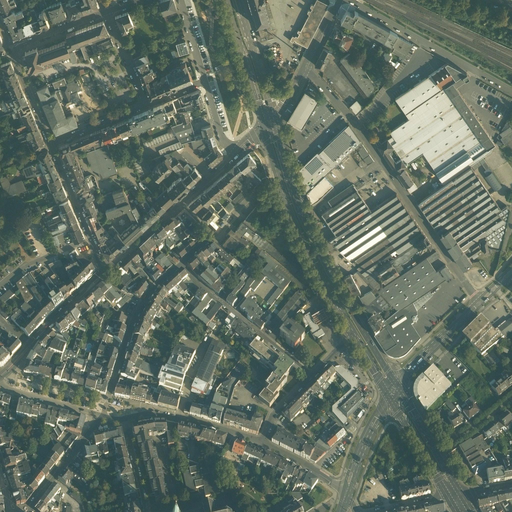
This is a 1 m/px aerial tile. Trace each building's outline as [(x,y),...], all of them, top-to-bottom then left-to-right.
[(9,2),(8,0),(5,0),(0,2),(0,6),(1,9),(9,5),(10,5),(9,2)] [(46,5),(44,0),(38,0),(42,9),(51,6),(50,4),(46,5)] [(79,0),(80,1),(84,12),(98,7),(95,0),(79,0)] [(170,21),(167,12),(176,8),(173,0),(160,0),(159,1),(163,13),(166,22),(170,21)] [(256,26),(256,27),(257,26),(269,23),(270,23),(270,22),(268,14),(268,13),(265,2),(264,1),(264,0),(247,0),(256,27),(256,26)] [(318,0),(316,0),(313,5),(312,8),(311,11),(309,14),(303,25),(315,31),(329,5),(318,0)] [(69,10),(71,17),(74,16),(80,14),(80,13),(84,12),(80,1),(77,2),(75,3),(71,4),(70,3),(66,4),(69,10)] [(268,1),(266,2),(269,12),(270,13),(272,22),(270,22),(270,23),(269,23),(271,29),(276,28),(268,1)] [(42,9),(43,11),(45,17),(50,15),(52,21),(66,16),(64,12),(61,4),(61,2),(51,6),(42,9)] [(12,11),(10,8),(9,5),(1,9),(3,15),(12,11)] [(35,31),(42,28),(36,14),(34,9),(31,10),(34,18),(30,20),(31,20),(35,31)] [(14,17),(17,16),(15,13),(14,10),(12,11),(3,15),(6,21),(14,17)] [(138,20),(135,12),(134,11),(133,12),(132,10),(128,12),(115,17),(122,33),(127,31),(126,28),(129,27),(128,25),(132,23),(138,20)] [(43,11),(36,14),(42,28),(49,25),(45,17),(43,11)] [(364,30),(384,41),(389,32),(369,21),(357,14),(358,13),(354,11),(353,14),(346,11),(341,21),(351,26),(352,23),(364,30)] [(17,24),(14,17),(6,21),(8,26),(7,27),(9,30),(9,29),(15,27),(14,25),(17,24)] [(24,25),(22,26),(26,34),(29,33),(32,32),(31,32),(35,31),(31,20),(24,23),(24,24),(24,25)] [(109,35),(103,21),(66,35),(67,38),(65,39),(65,41),(38,51),(26,56),(22,57),(27,70),(31,68),(32,70),(44,66),(43,64),(70,54),(70,53),(69,49),(73,48),(75,47),(76,47),(75,45),(80,43),(83,42),(89,40),(93,39),(105,34),(106,36),(109,35)] [(267,39),(273,37),(271,29),(269,23),(257,26),(261,38),(261,37),(267,36),(268,39),(267,39)] [(15,27),(9,29),(9,30),(13,39),(18,37),(18,38),(21,36),(26,34),(22,26),(22,25),(18,26),(19,29),(16,30),(15,27)] [(307,47),(315,31),(303,25),(300,31),(299,33),(297,37),(295,41),(307,47)] [(352,37),(360,43),(363,37),(347,28),(345,33),(353,37),(352,37)] [(344,44),(347,48),(352,37),(353,37),(345,33),(341,31),(340,33),(336,31),(335,35),(333,39),(344,44)] [(384,41),(391,45),(396,35),(397,35),(390,31),(389,32),(384,41)] [(395,47),(407,54),(412,44),(396,35),(391,45),(395,47)] [(177,37),(171,38),(173,44),(174,44),(175,49),(177,55),(177,56),(184,53),(184,52),(181,53),(179,53),(178,50),(176,43),(178,42),(177,39),(177,37)] [(97,45),(99,52),(114,46),(111,39),(97,45)] [(176,43),(178,50),(180,49),(181,53),(184,52),(188,50),(186,43),(184,44),(183,41),(180,41),(178,42),(176,43)] [(83,42),(80,43),(81,47),(85,57),(89,56),(87,52),(86,48),(84,44),(83,44),(83,42)] [(368,52),(375,56),(378,51),(371,47),(368,52)] [(403,58),(404,59),(407,54),(395,47),(392,51),(404,58),(403,58)] [(70,54),(72,60),(77,58),(73,48),(69,49),(70,53),(70,54)] [(325,65),(330,55),(331,52),(328,51),(323,48),(315,66),(321,69),(324,64),(325,65)] [(376,56),(381,59),(385,52),(380,49),(376,56)] [(340,60),(367,96),(377,88),(350,52),(340,60)] [(385,52),(381,59),(388,63),(392,56),(385,52)] [(133,59),(136,65),(145,61),(148,60),(146,53),(133,59)] [(4,73),(5,75),(14,71),(11,61),(1,65),(4,73)] [(136,65),(140,74),(150,70),(147,63),(146,64),(145,61),(136,65)] [(392,136),(388,139),(394,148),(401,159),(405,165),(423,153),(435,171),(441,181),(442,181),(444,184),(470,166),(475,162),(473,159),(495,144),(459,91),(455,86),(469,77),(466,73),(447,62),(447,63),(444,64),(445,65),(395,99),(409,119),(390,132),(392,136)] [(168,78),(172,89),(193,80),(188,69),(187,69),(185,63),(181,65),(181,67),(170,72),(170,71),(166,73),(168,77),(168,78)] [(140,74),(143,82),(148,80),(148,78),(151,77),(156,75),(155,71),(153,72),(152,69),(150,70),(140,74)] [(17,78),(14,71),(5,75),(4,75),(9,86),(19,82),(17,78)] [(59,90),(67,86),(66,84),(67,84),(64,78),(52,83),(55,88),(58,87),(59,90)] [(172,89),(168,78),(162,81),(166,91),(172,89)] [(150,86),(148,80),(143,82),(150,97),(150,98),(157,95),(153,84),(150,86)] [(153,84),(157,95),(166,91),(162,81),(157,83),(153,84)] [(8,93),(11,99),(24,94),(19,82),(9,86),(9,87),(11,92),(8,93)] [(77,82),(75,83),(67,86),(59,90),(55,91),(60,102),(63,101),(65,106),(74,102),(80,99),(78,94),(77,91),(76,91),(75,89),(80,87),(77,82)] [(54,130),(56,134),(70,128),(77,125),(73,114),(66,117),(65,114),(60,102),(55,91),(50,93),(47,85),(42,87),(37,89),(41,99),(43,104),(43,103),(53,126),(52,126),(54,130)] [(191,102),(194,101),(202,98),(200,91),(198,90),(182,97),(184,101),(189,99),(190,99),(191,102)] [(319,101),(305,92),(287,120),(302,129),(304,124),(319,101)] [(13,104),(14,108),(20,106),(27,103),(24,94),(11,99),(5,101),(7,106),(13,104)] [(194,101),(195,104),(196,107),(204,104),(202,98),(194,101)] [(5,112),(9,110),(7,106),(5,101),(1,103),(5,112)] [(164,104),(168,113),(176,110),(173,101),(164,104)] [(349,107),(356,114),(363,108),(356,101),(349,107)] [(134,116),(132,117),(137,130),(169,117),(164,104),(161,105),(157,107),(146,111),(142,113),(138,115),(134,116)] [(22,108),(19,110),(21,115),(23,119),(25,124),(26,123),(35,119),(30,108),(23,111),(22,108)] [(190,117),(189,114),(181,117),(181,118),(183,122),(190,120),(191,120),(190,117)] [(133,131),(137,130),(132,117),(128,119),(133,130),(133,131)] [(35,119),(26,123),(27,126),(29,130),(37,126),(35,119)] [(127,133),(131,131),(133,130),(128,119),(117,123),(122,135),(127,133)] [(176,135),(181,143),(191,140),(195,139),(194,135),(195,135),(190,120),(183,122),(177,124),(171,126),(174,130),(176,135)] [(302,129),(287,120),(286,123),(287,123),(302,132),(306,125),(304,124),(302,129)] [(115,140),(118,138),(117,137),(122,135),(117,123),(112,125),(109,127),(115,140)] [(194,135),(195,139),(203,137),(205,136),(213,134),(210,125),(201,127),(203,134),(202,134),(202,133),(195,135),(194,135)] [(360,142),(348,125),(342,130),(345,133),(332,145),(330,143),(321,150),(320,151),(320,152),(318,153),(333,168),(354,147),(357,150),(358,152),(360,150),(363,154),(361,155),(363,159),(369,155),(360,142)] [(29,130),(27,130),(28,133),(30,136),(40,132),(37,126),(29,130)] [(110,141),(115,140),(109,127),(109,126),(101,130),(105,139),(106,141),(110,139),(110,141)] [(62,155),(72,178),(76,176),(76,177),(83,174),(74,153),(84,149),(83,148),(105,139),(101,130),(79,139),(69,143),(72,150),(62,155)] [(342,130),(330,143),(332,145),(345,133),(342,130)] [(40,132),(30,136),(34,146),(35,148),(45,144),(40,132)] [(207,139),(209,145),(216,143),(213,134),(205,136),(206,140),(207,139)] [(198,147),(203,154),(208,150),(206,148),(203,141),(205,141),(204,140),(203,137),(195,139),(191,140),(193,148),(198,147)] [(375,142),(389,162),(393,158),(390,155),(392,153),(390,150),(394,148),(388,139),(387,138),(384,141),(382,139),(381,138),(375,142)] [(98,172),(101,178),(117,172),(115,167),(107,145),(106,141),(105,139),(83,148),(84,149),(86,155),(86,154),(91,168),(98,172)] [(59,147),(62,155),(72,150),(69,143),(59,147)] [(209,145),(209,146),(212,150),(204,157),(212,165),(222,157),(222,153),(217,147),(216,143),(209,145)] [(209,146),(206,148),(208,150),(203,154),(204,157),(212,150),(209,146)] [(176,150),(171,152),(176,157),(181,163),(185,159),(176,150)] [(40,159),(41,161),(42,161),(50,157),(50,155),(48,151),(42,153),(38,155),(40,159)] [(164,155),(171,162),(176,157),(171,152),(164,155)] [(299,172),(307,193),(324,176),(333,168),(318,153),(299,172)] [(245,172),(257,183),(260,181),(261,180),(248,169),(256,163),(248,154),(237,164),(242,170),(244,172),(245,172)] [(181,177),(182,178),(189,172),(184,166),(181,163),(176,157),(171,162),(164,155),(162,156),(164,159),(172,167),(181,177)] [(373,161),(369,155),(363,159),(368,165),(373,161)] [(50,157),(42,161),(46,171),(55,167),(50,157)] [(482,164),(485,169),(489,167),(482,157),(479,160),(482,164)] [(153,173),(159,179),(172,167),(164,159),(159,164),(158,163),(156,165),(157,166),(151,171),(153,173)] [(401,159),(396,162),(391,166),(396,173),(404,168),(406,166),(405,165),(401,159)] [(475,162),(470,166),(473,170),(482,164),(479,160),(475,162)] [(43,172),(46,171),(42,161),(41,161),(37,163),(23,169),(27,179),(40,174),(43,172)] [(138,161),(133,163),(138,173),(143,171),(138,161)] [(189,172),(190,173),(192,171),(191,170),(192,169),(187,163),(184,166),(189,172)] [(233,167),(238,173),(242,170),(237,164),(233,167)] [(473,170),(470,166),(444,184),(417,203),(463,269),(472,263),(469,258),(481,250),(478,247),(480,246),(479,244),(480,243),(479,242),(482,241),(484,253),(491,254),(492,248),(493,249),(493,248),(501,250),(510,209),(506,205),(501,209),(473,170)] [(47,176),(49,181),(59,176),(55,167),(46,171),(43,172),(45,176),(47,176)] [(233,167),(226,173),(234,182),(238,187),(242,184),(245,181),(245,180),(238,173),(233,167)] [(487,175),(492,172),(492,171),(489,167),(485,169),(483,171),(487,175)] [(192,171),(190,173),(196,179),(201,175),(195,168),(192,171)] [(412,179),(405,169),(397,174),(404,184),(412,179)] [(40,184),(48,181),(49,181),(47,176),(45,176),(43,172),(40,174),(41,175),(37,176),(40,184)] [(189,172),(182,178),(189,186),(196,179),(190,173),(189,172)] [(485,176),(495,191),(501,186),(492,172),(487,175),(485,176)] [(229,185),(234,182),(226,173),(217,181),(223,188),(226,187),(229,185)] [(52,186),(53,190),(63,186),(59,176),(49,181),(48,181),(50,187),(52,186)] [(73,182),(77,190),(80,189),(83,188),(83,189),(85,189),(90,187),(90,186),(87,181),(90,180),(89,176),(85,178),(73,182)] [(307,193),(311,204),(317,201),(333,186),(324,176),(307,193)] [(173,184),(167,189),(176,198),(189,186),(182,178),(181,177),(175,182),(175,181),(173,182),(172,183),(173,184)] [(10,185),(8,179),(1,182),(7,197),(25,190),(22,181),(22,180),(10,185)] [(206,190),(214,198),(220,193),(227,188),(226,187),(223,188),(217,181),(212,185),(206,190)] [(405,186),(410,193),(417,188),(412,181),(405,186)] [(329,201),(332,206),(357,190),(353,184),(329,201)] [(67,195),(63,186),(53,190),(51,190),(46,192),(47,195),(51,194),(53,193),(54,197),(56,197),(57,199),(58,199),(67,195)] [(112,192),(117,205),(128,201),(124,192),(122,188),(112,192)] [(157,199),(159,201),(165,208),(165,207),(173,200),(174,200),(174,199),(175,198),(176,198),(167,189),(156,198),(157,199)] [(206,189),(198,196),(205,203),(210,208),(212,210),(214,209),(214,208),(210,203),(208,203),(208,202),(210,202),(211,201),(211,200),(211,199),(212,200),(214,202),(216,200),(214,198),(206,190),(206,189)] [(371,211),(357,190),(332,206),(321,214),(326,221),(328,224),(334,233),(336,235),(371,211)] [(232,201),(237,205),(247,196),(243,192),(242,191),(232,201)] [(80,198),(83,205),(92,201),(91,198),(93,198),(91,193),(89,194),(89,192),(87,193),(83,194),(83,196),(80,198)] [(105,208),(105,209),(117,205),(112,192),(101,196),(101,197),(105,208)] [(153,205),(154,206),(156,203),(155,202),(155,201),(152,197),(148,192),(145,194),(148,199),(153,205)] [(354,265),(367,278),(376,273),(379,277),(380,276),(384,283),(398,274),(398,273),(394,266),(398,264),(399,264),(401,262),(402,263),(403,263),(405,262),(408,260),(407,260),(410,258),(410,257),(409,257),(412,255),(412,254),(419,249),(419,250),(420,251),(421,250),(416,244),(422,240),(421,239),(425,236),(396,193),(371,211),(336,235),(328,240),(339,250),(350,261),(354,265)] [(200,206),(205,203),(198,196),(189,205),(195,211),(200,206)] [(60,205),(62,208),(71,205),(68,198),(59,202),(51,206),(50,206),(51,210),(59,206),(59,205),(60,205)] [(93,201),(92,201),(83,205),(87,215),(95,212),(98,211),(97,207),(96,207),(93,201)] [(129,201),(128,201),(117,205),(105,209),(108,215),(132,207),(129,201)] [(148,211),(147,209),(142,201),(138,203),(144,211),(145,211),(146,212),(148,211)] [(165,208),(165,207),(165,208),(159,201),(156,203),(154,206),(160,213),(165,208)] [(224,208),(229,212),(234,206),(230,202),(224,208)] [(200,206),(207,213),(210,208),(205,203),(200,206)] [(135,205),(132,207),(138,218),(140,217),(139,216),(140,215),(140,214),(135,205)] [(153,205),(149,208),(147,209),(148,211),(153,219),(160,213),(154,206),(153,205)] [(49,220),(50,223),(62,218),(74,213),(71,206),(63,210),(62,210),(61,210),(61,211),(62,214),(52,218),(49,220)] [(112,224),(120,234),(138,218),(132,207),(108,215),(110,221),(112,224)] [(218,212),(225,218),(229,214),(229,212),(224,208),(223,207),(218,212)] [(202,218),(207,223),(211,219),(215,214),(217,212),(214,209),(212,210),(210,208),(207,213),(202,218)] [(184,209),(176,217),(182,224),(184,222),(191,215),(184,209)] [(143,214),(143,215),(148,223),(153,219),(148,211),(146,212),(143,214)] [(93,228),(97,226),(94,220),(93,217),(97,216),(95,212),(87,215),(93,228)] [(58,224),(59,227),(77,219),(75,215),(74,213),(62,218),(64,221),(58,224)] [(140,217),(138,218),(143,228),(148,224),(148,223),(143,215),(140,217)] [(191,215),(184,222),(186,225),(189,228),(196,220),(191,215)] [(176,217),(170,223),(176,229),(176,230),(179,227),(182,224),(176,217)] [(255,224),(252,221),(247,217),(243,222),(251,229),(253,226),(255,224)] [(127,243),(143,228),(138,218),(120,234),(127,243)] [(68,226),(69,228),(79,224),(79,223),(78,223),(77,219),(59,227),(51,230),(53,233),(68,226)] [(207,223),(214,230),(218,226),(214,222),(211,219),(207,223)] [(255,232),(251,229),(243,222),(242,222),(239,226),(236,230),(237,230),(242,234),(242,235),(243,234),(246,230),(250,233),(252,235),(255,232)] [(170,223),(164,228),(170,235),(176,229),(170,223)] [(120,234),(112,224),(109,227),(117,236),(118,237),(117,238),(115,240),(122,248),(127,243),(120,234)] [(104,228),(101,225),(97,226),(93,228),(96,236),(97,237),(101,235),(101,234),(99,230),(101,229),(104,228)] [(189,228),(186,225),(184,227),(185,228),(187,231),(190,235),(193,233),(189,228)] [(74,241),(75,241),(84,237),(81,229),(80,226),(70,230),(74,241)] [(256,233),(262,238),(262,237),(263,237),(264,236),(253,226),(251,229),(255,232),(256,233)] [(185,240),(188,238),(184,233),(179,227),(176,230),(185,240)] [(164,228),(160,232),(166,239),(170,235),(164,228)] [(184,241),(185,240),(176,230),(176,229),(170,235),(171,236),(175,241),(176,243),(180,240),(182,242),(184,241)] [(230,235),(238,242),(239,242),(245,247),(248,243),(242,238),(241,238),(240,237),(234,233),(231,230),(227,234),(229,236),(230,235)] [(174,248),(166,239),(160,232),(156,235),(153,238),(161,247),(165,244),(164,243),(165,242),(166,242),(166,246),(171,251),(174,248)] [(103,233),(101,234),(101,235),(97,237),(99,244),(104,242),(103,240),(106,237),(105,234),(104,234),(103,233)] [(251,240),(294,275),(300,268),(262,237),(262,238),(256,233),(251,240)] [(115,242),(121,249),(122,248),(115,240),(114,240),(109,234),(106,237),(103,240),(104,242),(105,243),(107,245),(109,247),(115,242)] [(169,238),(171,236),(170,235),(166,239),(174,248),(174,249),(177,247),(173,242),(169,238)] [(236,245),(238,242),(230,235),(229,236),(228,238),(222,244),(231,251),(234,248),(233,247),(236,244),(236,245)] [(416,244),(421,250),(426,247),(427,248),(432,245),(425,236),(421,239),(422,240),(416,244)] [(163,249),(161,247),(153,238),(149,242),(156,249),(159,252),(163,249)] [(115,242),(109,247),(115,254),(121,249),(115,242)] [(142,249),(150,256),(151,255),(154,252),(156,249),(149,242),(142,249)] [(192,242),(188,245),(184,248),(188,253),(196,246),(192,242)] [(208,247),(213,253),(217,249),(211,244),(208,247)] [(110,259),(115,254),(109,247),(107,245),(102,250),(108,258),(110,259)] [(210,258),(214,254),(213,253),(208,247),(203,251),(209,257),(210,258)] [(188,253),(184,248),(181,251),(178,254),(181,259),(188,253)] [(75,249),(72,252),(74,256),(76,260),(81,258),(80,258),(75,249)] [(151,265),(146,259),(148,258),(150,261),(152,259),(142,249),(138,253),(143,258),(144,259),(143,262),(146,269),(148,267),(151,265)] [(212,260),(210,258),(209,257),(203,251),(202,252),(198,255),(205,261),(206,261),(208,261),(212,264),(214,261),(212,260)] [(433,259),(434,260),(439,256),(436,251),(428,256),(430,260),(431,260),(433,259)] [(128,262),(133,267),(135,265),(138,262),(143,258),(138,253),(130,260),(128,262)] [(159,265),(166,273),(173,267),(160,253),(157,256),(153,259),(155,261),(159,265)] [(223,254),(221,254),(219,256),(225,261),(230,265),(233,261),(228,257),(223,254)] [(194,259),(200,265),(208,272),(212,276),(212,275),(214,273),(204,263),(205,261),(198,255),(194,259)] [(278,266),(265,256),(262,260),(268,265),(274,270),(278,266)] [(429,290),(446,278),(440,268),(436,271),(430,263),(427,257),(410,269),(405,272),(400,276),(386,285),(383,287),(378,290),(383,295),(392,304),(398,311),(412,302),(429,290)] [(75,265),(76,266),(79,264),(81,266),(83,268),(84,268),(85,267),(87,265),(81,258),(76,260),(73,262),(75,265)] [(144,259),(143,258),(138,262),(145,270),(145,271),(147,270),(146,269),(143,262),(144,259)] [(187,265),(193,272),(196,269),(200,265),(194,259),(187,265)] [(49,266),(55,276),(62,287),(63,289),(67,286),(59,274),(64,270),(60,261),(49,266)] [(128,272),(129,271),(133,268),(133,267),(128,262),(121,268),(126,274),(128,272)] [(142,271),(143,272),(145,270),(138,262),(135,265),(139,270),(140,270),(142,271)] [(247,264),(244,268),(242,270),(240,273),(236,278),(242,283),(243,283),(254,269),(247,264)] [(400,276),(405,272),(399,264),(398,264),(394,266),(398,273),(398,274),(400,276)] [(69,268),(72,274),(74,273),(77,277),(78,276),(76,274),(79,270),(77,269),(76,266),(75,265),(69,268)] [(147,268),(151,272),(153,275),(157,271),(155,269),(151,265),(147,268)] [(157,271),(162,276),(166,273),(159,265),(155,269),(157,271)] [(212,275),(219,281),(221,279),(227,271),(220,265),(214,273),(212,275)] [(279,288),(283,292),(290,283),(290,282),(274,270),(268,265),(261,274),(266,278),(279,288)] [(278,265),(278,266),(274,270),(290,282),(294,278),(278,265)] [(445,265),(440,268),(446,278),(452,274),(445,265)] [(95,273),(88,266),(86,268),(82,272),(81,273),(87,280),(95,273)] [(69,268),(64,270),(71,283),(73,281),(70,276),(72,274),(69,268)] [(121,268),(117,272),(119,275),(120,277),(117,280),(120,283),(128,276),(126,274),(121,268)] [(137,273),(133,268),(129,271),(133,276),(134,276),(134,277),(138,274),(136,273),(137,273)] [(200,279),(205,274),(201,270),(199,272),(196,269),(193,272),(200,279)] [(307,274),(301,269),(295,276),(305,284),(309,279),(307,274)] [(71,283),(64,270),(59,274),(67,286),(70,284),(71,283)] [(140,270),(139,270),(137,273),(136,273),(138,274),(142,281),(143,283),(144,283),(148,279),(143,272),(142,271),(140,270)] [(175,276),(181,282),(188,277),(182,270),(175,276)] [(156,281),(162,276),(157,271),(153,275),(151,277),(155,283),(156,281)] [(227,271),(221,279),(224,282),(225,283),(232,275),(227,271)] [(212,276),(208,272),(205,274),(200,279),(200,280),(205,284),(212,276)] [(87,280),(81,273),(78,276),(77,277),(75,279),(81,286),(87,280)] [(378,290),(383,287),(380,283),(378,280),(380,279),(379,277),(376,273),(367,278),(375,287),(378,290)] [(42,274),(39,276),(45,285),(49,282),(48,281),(42,274)] [(134,277),(134,276),(133,277),(132,278),(131,278),(130,279),(128,276),(120,283),(125,287),(128,290),(129,291),(130,290),(134,286),(137,285),(142,281),(138,274),(134,277)] [(261,274),(255,282),(249,289),(251,290),(254,292),(266,278),(261,274)] [(344,278),(353,296),(358,294),(360,292),(351,274),(344,278)] [(16,285),(26,305),(34,297),(35,297),(34,297),(31,292),(34,290),(37,287),(29,275),(16,285)] [(219,281),(212,275),(212,276),(205,284),(212,290),(219,281)] [(56,292),(62,287),(55,276),(48,281),(49,282),(56,292)] [(177,287),(179,285),(181,283),(181,282),(175,276),(168,282),(175,289),(177,287)] [(188,277),(181,282),(184,285),(185,286),(191,281),(188,277)] [(294,278),(290,282),(304,293),(308,289),(294,278)] [(75,291),(81,286),(75,279),(73,281),(71,283),(70,284),(75,291)] [(221,279),(219,281),(212,290),(218,295),(223,289),(220,286),(220,285),(222,285),(223,283),(224,282),(221,279)] [(244,298),(251,290),(249,289),(255,282),(251,279),(248,283),(246,287),(240,295),(244,298)] [(188,290),(189,292),(194,297),(200,290),(191,281),(185,286),(186,288),(188,290)] [(52,295),(56,292),(49,282),(45,285),(46,285),(47,286),(52,295)] [(172,291),(175,289),(168,282),(163,287),(166,292),(169,294),(172,291)] [(105,283),(101,286),(108,293),(112,289),(105,283)] [(138,289),(145,294),(148,289),(144,283),(143,283),(140,287),(138,289)] [(226,302),(232,307),(237,301),(234,298),(239,292),(239,293),(245,285),(243,283),(242,283),(231,296),(226,302)] [(69,296),(75,291),(70,284),(67,286),(63,289),(68,294),(69,296)] [(37,287),(34,290),(44,304),(42,305),(44,307),(49,302),(48,301),(41,290),(41,289),(39,286),(37,287)] [(47,286),(41,290),(48,301),(54,297),(52,295),(47,286)] [(103,297),(108,293),(101,286),(97,290),(103,297)] [(63,303),(67,300),(65,298),(65,296),(68,294),(63,289),(62,287),(56,292),(57,294),(63,303)] [(379,294),(390,305),(392,304),(383,295),(378,290),(375,287),(371,291),(376,297),(379,294)] [(267,303),(272,306),(283,292),(279,288),(267,303)] [(115,303),(116,304),(117,303),(118,303),(121,300),(112,289),(108,293),(116,301),(116,302),(115,303)] [(133,296),(139,300),(140,299),(145,294),(138,289),(135,294),(133,296)] [(31,292),(34,297),(35,297),(34,297),(42,308),(44,307),(42,305),(44,304),(34,290),(31,292)] [(90,296),(97,305),(98,305),(101,302),(104,299),(103,297),(97,290),(90,296)] [(433,295),(429,290),(412,302),(416,310),(433,295)] [(155,297),(163,303),(165,300),(167,297),(159,291),(155,297)] [(195,298),(200,302),(202,303),(207,296),(201,291),(195,298)] [(366,305),(376,297),(371,291),(360,298),(365,306),(366,305)] [(2,306),(13,297),(9,292),(0,298),(0,303),(2,306)] [(108,303),(111,306),(112,305),(113,304),(114,303),(116,301),(108,293),(103,297),(104,299),(106,301),(108,303)] [(222,299),(226,302),(231,296),(228,293),(222,299)] [(296,293),(280,312),(268,327),(273,331),(285,316),(301,297),(296,293)] [(55,310),(63,303),(57,294),(54,297),(48,301),(49,302),(55,310)] [(360,308),(369,323),(378,316),(390,305),(379,294),(376,297),(366,305),(365,306),(360,308)] [(91,308),(93,310),(97,305),(90,296),(85,301),(91,308)] [(117,304),(121,308),(130,300),(126,296),(121,300),(118,303),(117,304)] [(196,311),(195,311),(200,315),(212,300),(207,296),(202,303),(196,310),(196,311)] [(34,297),(26,305),(34,313),(35,315),(42,308),(34,297)] [(159,309),(160,306),(163,303),(155,297),(150,303),(159,309)] [(176,308),(165,300),(163,303),(168,307),(172,310),(174,312),(177,309),(176,308)] [(247,319),(256,326),(261,319),(264,316),(261,313),(262,312),(257,309),(257,308),(255,307),(256,306),(248,300),(241,309),(249,315),(247,319)] [(85,301),(83,302),(90,310),(91,308),(85,301)] [(48,317),(55,310),(49,302),(44,307),(42,308),(48,317)] [(87,312),(90,310),(83,302),(76,309),(74,311),(78,316),(80,317),(81,317),(82,317),(87,312)] [(97,305),(104,313),(104,312),(111,306),(108,303),(105,307),(101,302),(98,305),(97,305)] [(416,310),(412,302),(398,311),(399,312),(384,324),(383,324),(382,325),(382,326),(380,328),(381,331),(380,332),(380,334),(375,338),(385,354),(389,357),(393,359),(398,359),(404,357),(408,353),(420,340),(410,326),(413,324),(416,318),(416,310)] [(150,303),(146,309),(155,316),(156,317),(160,312),(161,310),(159,309),(150,303)] [(222,308),(217,304),(206,320),(205,320),(209,323),(222,308)] [(26,305),(21,310),(25,313),(30,317),(31,316),(34,313),(26,305)] [(104,313),(97,305),(93,310),(95,312),(96,311),(97,313),(99,315),(103,319),(105,314),(104,313)] [(176,308),(177,309),(174,312),(178,315),(183,308),(179,305),(176,308)] [(11,316),(4,308),(0,312),(6,320),(11,316)] [(43,322),(48,317),(42,308),(35,315),(43,322)] [(146,309),(143,316),(151,321),(153,318),(154,319),(155,316),(146,309)] [(326,310),(311,318),(317,327),(331,319),(326,310)] [(74,311),(68,316),(74,323),(76,321),(80,317),(78,316),(74,311)] [(206,320),(200,315),(195,311),(192,315),(206,327),(209,323),(205,320),(206,320)] [(261,319),(264,321),(268,316),(270,315),(267,312),(264,316),(261,319)] [(117,324),(118,325),(124,328),(127,320),(123,318),(124,317),(116,314),(116,315),(118,315),(115,323),(117,324)] [(296,314),(291,321),(295,324),(301,318),(296,314)] [(315,340),(316,341),(324,335),(322,331),(320,332),(309,314),(304,318),(300,320),(305,328),(308,326),(312,331),(310,332),(315,340)] [(36,329),(43,322),(35,315),(32,318),(31,319),(29,322),(36,329)] [(72,327),(73,326),(75,324),(74,323),(68,316),(62,322),(68,329),(71,327),(72,326),(72,327)] [(151,329),(152,327),(154,324),(152,323),(152,322),(151,321),(143,316),(140,323),(150,329),(151,329)] [(382,322),(378,316),(369,323),(368,324),(367,325),(371,331),(382,322)] [(229,327),(231,329),(237,322),(231,317),(225,324),(229,327)] [(462,336),(470,345),(489,326),(481,318),(462,336)] [(264,321),(261,319),(256,326),(261,330),(267,323),(264,321)] [(99,331),(101,325),(95,321),(94,320),(90,325),(99,331)] [(511,331),(511,323),(510,321),(510,320),(497,330),(504,338),(511,331)] [(80,327),(86,330),(87,326),(77,321),(76,321),(74,323),(75,324),(80,327)] [(292,328),(295,324),(291,321),(286,326),(287,327),(288,327),(291,329),(292,328)] [(24,327),(23,328),(21,330),(29,338),(36,329),(29,322),(27,324),(26,324),(24,327)] [(65,332),(68,329),(62,322),(56,327),(60,331),(59,333),(68,343),(69,339),(64,333),(65,332)] [(242,326),(237,322),(231,329),(232,330),(236,333),(242,326)] [(371,331),(375,338),(380,334),(380,332),(381,331),(380,328),(382,326),(382,325),(383,324),(382,322),(371,331)] [(147,336),(150,329),(140,323),(136,330),(147,336)] [(126,329),(124,328),(118,325),(118,326),(118,328),(116,332),(124,335),(126,329)] [(236,333),(235,333),(237,334),(241,338),(247,330),(242,326),(236,333)] [(495,332),(489,326),(470,345),(481,356),(482,356),(486,353),(504,338),(497,330),(495,332)] [(55,338),(56,338),(59,333),(60,331),(56,327),(52,330),(51,332),(56,337),(55,338)] [(114,330),(112,329),(108,327),(107,330),(110,332),(110,334),(113,335),(115,336),(116,332),(114,330)] [(285,343),(294,351),(304,338),(300,335),(297,332),(296,333),(291,329),(288,327),(287,327),(280,336),(286,342),(285,343)] [(136,330),(133,337),(143,341),(147,342),(148,337),(147,336),(136,330)] [(253,334),(247,330),(241,338),(245,341),(246,342),(253,334)] [(0,337),(6,341),(8,338),(8,335),(9,335),(4,331),(2,334),(0,337)] [(44,338),(50,342),(51,342),(55,338),(56,337),(51,332),(48,334),(44,338)] [(116,332),(115,336),(113,335),(112,337),(114,338),(116,340),(121,344),(124,335),(116,332)] [(68,343),(59,333),(56,338),(53,343),(54,343),(51,348),(49,351),(50,352),(54,353),(63,356),(64,352),(68,343)] [(97,340),(102,342),(105,335),(99,333),(97,340)] [(253,334),(246,342),(248,343),(252,346),(258,339),(253,334)] [(8,340),(13,344),(15,341),(16,342),(17,341),(16,340),(10,336),(8,340)] [(140,350),(141,351),(142,349),(144,343),(142,343),(143,341),(133,337),(132,341),(130,347),(140,350)] [(46,349),(48,346),(51,343),(50,342),(44,338),(39,344),(42,347),(45,349),(46,349)] [(263,343),(258,339),(252,346),(249,349),(252,352),(250,355),(263,365),(264,363),(276,373),(265,386),(268,388),(259,399),(269,408),(279,396),(277,394),(287,381),(285,379),(294,368),(283,359),(281,361),(262,346),(263,343)] [(13,344),(12,345),(7,351),(12,356),(21,346),(16,342),(15,341),(13,344)] [(203,395),(210,380),(225,348),(213,342),(191,389),(192,390),(191,392),(198,395),(199,393),(203,395)] [(41,349),(41,348),(38,345),(32,353),(37,357),(39,358),(44,361),(47,354),(45,353),(43,352),(42,355),(40,353),(42,350),(41,349)] [(130,347),(129,352),(139,356),(140,353),(140,350),(130,347)] [(105,349),(102,348),(100,348),(97,357),(102,359),(103,357),(105,349)] [(158,381),(161,382),(181,388),(185,376),(195,353),(177,348),(175,351),(170,361),(167,367),(165,372),(162,371),(158,381)] [(4,349),(2,352),(10,359),(12,356),(7,351),(6,350),(4,349)] [(154,351),(152,355),(160,357),(162,353),(159,353),(159,351),(153,349),(152,351),(154,351)] [(42,365),(48,367),(48,366),(54,353),(50,352),(49,351),(48,352),(47,354),(44,361),(42,365)] [(102,359),(107,360),(115,363),(117,358),(118,354),(110,351),(108,355),(107,358),(103,357),(102,359)] [(4,365),(10,359),(2,352),(1,355),(0,357),(0,366),(1,367),(3,366),(4,365)] [(89,356),(85,354),(85,355),(84,358),(83,362),(81,362),(78,372),(83,373),(84,374),(84,373),(87,364),(89,356)] [(135,368),(137,361),(138,358),(128,354),(125,364),(133,367),(135,368)] [(483,358),(491,367),(495,364),(488,354),(483,358)] [(35,360),(36,358),(31,355),(27,362),(32,365),(35,360)] [(61,382),(69,384),(72,372),(73,372),(74,370),(74,369),(77,357),(73,356),(69,355),(68,358),(67,360),(67,361),(65,367),(63,373),(64,373),(61,382)] [(97,359),(89,356),(87,364),(94,366),(94,365),(95,364),(96,360),(97,359)] [(80,376),(82,377),(84,374),(83,373),(78,372),(81,362),(83,362),(84,358),(82,357),(81,360),(80,359),(79,362),(78,362),(76,369),(75,369),(75,370),(74,372),(73,374),(75,374),(75,373),(76,373),(78,374),(78,375),(80,376)] [(104,368),(106,363),(102,362),(96,360),(95,364),(100,366),(99,367),(99,368),(101,369),(102,370),(103,370),(104,368)] [(106,363),(104,368),(113,371),(115,363),(107,360),(106,363)] [(155,379),(158,381),(162,371),(165,372),(167,367),(154,363),(152,368),(142,363),(137,361),(135,368),(136,368),(135,369),(139,372),(150,377),(153,378),(155,379)] [(24,372),(34,375),(36,365),(32,365),(27,362),(24,372)] [(36,364),(36,365),(34,375),(38,376),(42,365),(36,364)] [(84,373),(88,374),(91,375),(94,367),(94,366),(87,364),(84,373)] [(132,370),(133,367),(125,364),(123,370),(131,373),(132,370)] [(54,369),(50,367),(48,367),(42,365),(38,376),(51,380),(51,379),(54,369)] [(91,375),(89,380),(98,382),(99,379),(101,374),(102,370),(101,369),(99,368),(94,367),(91,375)] [(323,373),(330,380),(333,377),(335,374),(333,371),(328,367),(323,373)] [(419,401),(418,402),(424,412),(451,386),(433,367),(423,376),(424,378),(420,382),(418,384),(417,387),(416,391),(416,394),(417,397),(419,400),(419,401)] [(332,414),(343,426),(346,423),(347,420),(336,409),(356,390),(356,382),(342,368),(333,371),(350,388),(350,391),(332,408),(332,414)] [(101,374),(105,376),(111,378),(112,373),(103,370),(102,370),(101,374)] [(134,382),(136,379),(130,377),(131,373),(123,370),(121,376),(128,379),(129,380),(134,382)] [(64,373),(63,373),(61,372),(58,371),(57,371),(54,381),(61,382),(64,373)] [(323,373),(318,378),(324,384),(326,382),(328,383),(330,380),(323,373)] [(75,386),(78,387),(81,378),(82,377),(80,376),(78,375),(75,374),(73,374),(71,385),(75,386)] [(508,375),(504,378),(501,380),(508,389),(511,385),(511,379),(510,376),(508,375)] [(231,381),(227,377),(221,384),(226,388),(231,381)] [(78,387),(85,389),(89,380),(86,379),(81,378),(78,387)] [(318,378),(313,383),(320,390),(322,388),(323,388),(326,385),(324,384),(318,378)] [(95,392),(98,382),(89,380),(85,389),(95,392)] [(213,381),(210,380),(203,395),(207,396),(209,395),(212,388),(210,387),(211,385),(213,381)] [(497,384),(496,384),(492,388),(491,388),(499,397),(508,389),(501,380),(497,384)] [(180,391),(181,388),(161,382),(160,384),(159,385),(180,391)] [(108,385),(104,384),(103,384),(101,383),(99,390),(101,390),(100,393),(105,395),(108,385)] [(313,383),(307,388),(314,395),(317,398),(320,395),(319,394),(322,391),(320,390),(313,383)] [(125,398),(127,389),(117,388),(115,396),(125,398)] [(148,394),(148,391),(141,389),(139,389),(136,388),(133,400),(145,403),(147,395),(148,394)] [(307,388),(301,395),(309,403),(312,400),(311,398),(314,395),(307,388)] [(485,391),(476,399),(478,401),(484,408),(493,401),(485,391)] [(347,417),(348,417),(357,409),(356,408),(358,406),(359,407),(366,400),(358,392),(356,393),(349,400),(350,400),(349,401),(348,401),(339,410),(341,412),(342,411),(343,412),(342,413),(347,417)] [(161,395),(160,399),(158,406),(174,410),(177,411),(180,400),(161,395)] [(301,395),(295,401),(302,408),(305,405),(306,406),(309,403),(301,395)] [(215,396),(211,409),(223,413),(227,400),(220,398),(215,396)] [(11,400),(5,397),(2,404),(2,407),(6,409),(9,410),(11,400)] [(150,404),(158,406),(160,399),(153,397),(150,404)] [(463,412),(469,420),(470,420),(479,412),(473,405),(468,400),(465,403),(469,408),(463,412)] [(11,408),(16,409),(18,410),(20,402),(13,401),(11,408)] [(303,409),(302,408),(295,401),(282,415),(289,421),(294,416),(295,417),(303,409)] [(32,419),(32,413),(34,405),(23,403),(20,402),(18,410),(17,416),(20,417),(32,419)] [(184,413),(190,414),(192,406),(193,406),(193,405),(186,403),(184,413)] [(38,415),(39,415),(41,407),(34,405),(32,413),(38,415)] [(190,414),(201,418),(204,409),(193,406),(192,406),(190,414)] [(39,415),(39,417),(45,419),(46,420),(49,409),(41,407),(39,415)] [(211,410),(207,409),(204,408),(204,409),(201,418),(208,420),(211,410)] [(17,416),(18,410),(16,409),(15,412),(11,411),(10,418),(16,419),(17,416)] [(46,426),(50,427),(53,410),(49,409),(46,420),(45,425),(45,426),(46,426)] [(220,423),(223,413),(211,409),(211,410),(208,420),(220,423)] [(58,423),(58,422),(60,412),(53,410),(50,427),(54,428),(55,424),(55,422),(58,423)] [(333,421),(336,419),(328,410),(326,413),(333,421)] [(58,422),(63,423),(66,424),(67,422),(69,414),(60,412),(58,422)] [(223,425),(242,430),(245,419),(227,413),(223,425)] [(504,427),(511,420),(506,413),(503,416),(499,420),(501,422),(504,427)] [(67,422),(74,424),(76,416),(69,414),(67,422)] [(86,419),(76,416),(74,424),(74,426),(73,427),(83,429),(86,419)] [(450,417),(449,418),(448,419),(454,429),(462,424),(460,421),(457,416),(453,419),(453,418),(452,417),(451,417),(450,417)] [(254,418),(253,421),(248,432),(257,435),(260,426),(261,426),(263,422),(259,420),(260,419),(256,417),(256,419),(254,418)] [(242,430),(248,432),(253,421),(245,419),(242,430)] [(344,428),(336,419),(333,421),(335,423),(340,429),(341,430),(344,428)] [(158,498),(158,502),(170,500),(169,495),(167,495),(167,493),(167,491),(166,491),(166,488),(164,488),(163,482),(164,481),(163,477),(162,477),(161,474),(162,473),(161,473),(160,469),(158,470),(157,463),(158,463),(157,459),(156,459),(156,456),(156,455),(155,455),(155,451),(153,452),(152,445),(153,445),(152,440),(149,441),(148,436),(152,435),(152,434),(157,433),(157,434),(162,433),(162,434),(167,433),(166,422),(154,422),(145,424),(146,426),(139,427),(139,426),(133,427),(136,439),(138,439),(139,444),(141,443),(141,447),(140,448),(141,452),(142,452),(143,456),(145,462),(146,462),(147,466),(146,466),(147,470),(148,470),(149,475),(150,480),(152,480),(153,484),(151,484),(152,488),(154,488),(155,493),(156,498),(158,498)] [(327,430),(330,433),(334,430),(337,433),(340,429),(335,423),(331,426),(330,424),(329,423),(325,427),(327,430)] [(65,429),(81,434),(83,429),(73,427),(74,426),(66,424),(65,429)] [(493,424),(490,427),(495,434),(499,431),(495,426),(493,424)] [(53,432),(57,440),(61,436),(65,429),(62,428),(57,426),(56,428),(56,430),(53,432)] [(192,428),(184,426),(184,428),(182,427),(181,437),(190,439),(192,428)] [(497,436),(495,434),(490,427),(483,432),(488,439),(492,437),(494,439),(497,436)] [(217,434),(195,428),(193,439),(207,443),(213,445),(217,434)] [(120,439),(120,440),(121,441),(122,441),(124,440),(122,429),(116,430),(118,439),(120,439)] [(340,429),(337,433),(335,434),(334,433),(332,435),(333,436),(337,441),(345,434),(341,430),(340,429)] [(104,433),(106,442),(118,439),(116,430),(104,433)] [(272,441),(301,456),(305,447),(306,445),(277,431),(272,441)] [(104,450),(105,456),(107,455),(108,455),(106,442),(104,433),(94,435),(96,446),(100,445),(103,445),(104,446),(103,447),(103,448),(104,450)] [(227,438),(217,434),(213,445),(223,448),(225,443),(227,438)] [(9,436),(8,441),(11,442),(11,446),(10,449),(13,449),(14,449),(15,444),(19,445),(20,438),(13,437),(12,437),(9,436)] [(52,454),(60,460),(64,455),(53,436),(50,438),(56,449),(52,454)] [(337,441),(333,436),(329,439),(325,443),(330,448),(337,441)] [(458,448),(452,452),(456,458),(459,464),(485,448),(478,437),(467,443),(466,443),(458,448)] [(120,440),(120,439),(118,439),(106,442),(108,455),(112,454),(116,453),(126,450),(124,440),(122,441),(121,441),(120,440)] [(316,443),(321,447),(324,443),(320,439),(316,443)] [(232,453),(243,457),(248,446),(237,441),(232,453)] [(310,460),(315,463),(327,451),(321,447),(316,443),(313,448),(314,449),(315,450),(314,452),(310,460)] [(321,447),(327,451),(330,448),(325,443),(324,443),(321,447)] [(247,462),(249,457),(253,448),(248,446),(243,457),(242,460),(247,462)] [(305,447),(301,456),(304,458),(310,460),(314,452),(311,451),(312,449),(310,448),(309,450),(305,447)] [(81,451),(83,460),(94,457),(92,448),(82,451),(81,451)] [(85,466),(85,469),(86,471),(101,468),(98,456),(97,448),(95,448),(94,448),(92,448),(94,457),(83,460),(85,466)] [(193,462),(198,464),(201,449),(196,448),(193,462)] [(254,449),(253,448),(249,457),(258,461),(256,466),(259,467),(261,463),(265,454),(254,449)] [(119,461),(119,464),(129,462),(126,450),(116,453),(116,455),(117,454),(118,457),(116,457),(117,462),(119,461)] [(451,461),(456,458),(452,452),(448,455),(451,461)] [(11,455),(11,454),(2,458),(4,464),(13,462),(12,459),(11,455)] [(282,462),(265,454),(261,463),(278,470),(282,462)] [(44,463),(39,459),(35,456),(33,459),(42,467),(43,467),(44,465),(43,465),(44,463)] [(55,467),(58,462),(51,456),(49,459),(47,461),(48,461),(55,467)] [(228,460),(223,458),(219,466),(225,469),(228,460)] [(16,467),(15,463),(14,461),(13,462),(4,464),(6,470),(13,468),(16,467)] [(44,465),(43,467),(50,473),(55,467),(48,461),(44,465)] [(74,461),(70,465),(79,472),(82,469),(74,461)] [(129,463),(129,462),(119,464),(114,465),(115,470),(117,470),(118,475),(119,475),(120,474),(131,472),(129,463)] [(289,465),(282,462),(278,470),(277,472),(284,476),(289,465)] [(73,480),(85,489),(89,489),(88,481),(87,478),(80,473),(79,472),(70,465),(64,473),(73,480)] [(244,468),(238,465),(236,471),(241,474),(244,468)] [(297,469),(289,465),(284,476),(281,482),(284,484),(287,479),(286,479),(287,477),(289,478),(290,477),(292,478),(297,469)] [(43,467),(40,471),(38,474),(45,479),(50,473),(43,467)] [(197,492),(196,489),(202,488),(203,490),(204,490),(206,497),(220,494),(218,486),(213,488),(213,485),(215,485),(213,474),(209,475),(208,469),(202,470),(200,470),(200,471),(199,471),(198,467),(189,469),(190,472),(183,473),(187,494),(197,492)] [(17,469),(14,470),(7,472),(9,481),(21,477),(24,476),(23,473),(19,474),(18,470),(17,469)] [(302,472),(297,469),(292,478),(293,479),(294,477),(295,478),(295,480),(294,480),(292,483),(296,485),(302,472)] [(486,471),(489,484),(505,481),(503,472),(501,469),(486,471)] [(511,480),(510,471),(507,471),(503,472),(505,481),(511,480)] [(133,480),(131,472),(120,474),(121,479),(122,479),(123,482),(133,480)] [(308,475),(302,472),(296,485),(295,486),(297,487),(298,486),(300,487),(300,486),(303,487),(304,485),(309,475),(308,475)] [(64,473),(62,475),(58,480),(66,486),(68,484),(69,484),(71,482),(73,480),(64,473)] [(45,479),(38,474),(37,475),(32,482),(33,482),(39,487),(45,479)] [(318,482),(309,475),(304,485),(311,491),(318,482)] [(416,478),(421,487),(423,496),(430,495),(428,485),(425,479),(424,478),(422,475),(420,476),(416,478)] [(9,481),(12,489),(18,487),(23,485),(22,482),(21,477),(9,481)] [(416,498),(423,496),(421,487),(416,478),(413,480),(415,485),(417,486),(418,486),(418,487),(414,488),(416,498)] [(136,496),(133,480),(123,482),(122,482),(122,485),(122,486),(124,495),(125,498),(127,498),(136,496)] [(23,485),(18,487),(19,490),(30,487),(31,487),(32,487),(36,491),(39,487),(33,482),(23,485)] [(409,499),(416,498),(414,488),(409,489),(409,488),(410,487),(407,482),(403,484),(407,490),(409,499)] [(401,501),(409,499),(407,490),(403,484),(403,483),(399,485),(401,489),(402,489),(404,489),(404,490),(399,491),(401,501)] [(49,492),(55,497),(56,496),(58,494),(59,492),(61,490),(54,485),(49,492)] [(26,503),(36,491),(32,487),(31,487),(30,487),(19,490),(18,487),(12,489),(17,506),(26,503)] [(44,498),(51,503),(52,502),(53,499),(55,497),(49,492),(44,498)] [(83,506),(83,511),(89,511),(88,505),(88,503),(74,492),(70,497),(83,506)] [(294,500),(296,503),(302,499),(301,493),(299,493),(295,494),(291,494),(290,494),(294,500)] [(506,503),(504,494),(497,495),(499,504),(503,504),(506,503)] [(495,505),(496,505),(499,504),(497,495),(487,498),(489,506),(492,506),(495,505)] [(138,504),(136,496),(127,498),(128,506),(138,504)] [(41,502),(47,508),(49,505),(51,503),(44,498),(41,502)] [(490,508),(489,506),(487,498),(477,500),(479,509),(482,508),(484,508),(487,507),(486,507),(488,507),(489,508),(490,508)] [(288,504),(289,505),(291,508),(293,511),(301,511),(296,503),(294,500),(291,502),(292,502),(288,504)] [(47,508),(41,502),(33,511),(46,511),(47,511),(51,511),(52,511),(47,508)]
